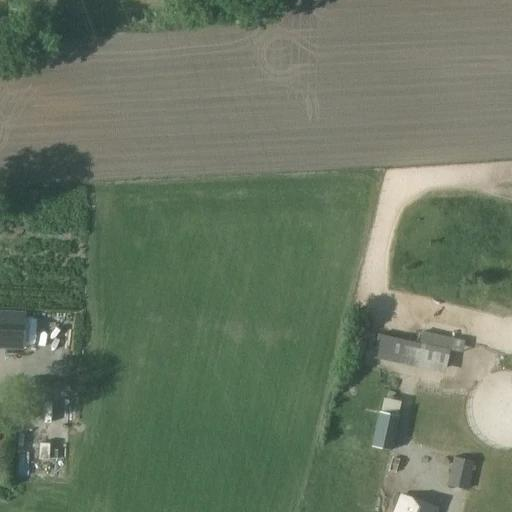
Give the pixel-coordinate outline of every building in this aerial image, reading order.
[(0,311),(0,349),(24,351),(26,313),(0,311)] [(57,341),(82,342),(83,314),(58,313),(57,341)] [(381,334),(376,358),(444,373),(448,350),(381,334)] [(334,389),(352,393),(360,359),(341,355),(334,389)] [(347,421),(353,404),(340,398),(333,416),(347,421)] [(379,422),(370,454),(389,460),(398,427),(379,422)] [(468,490),(471,478),(475,461),(453,456),(447,485),(468,490)] [(395,511),(435,511),(437,508),(402,494),(395,511)]
